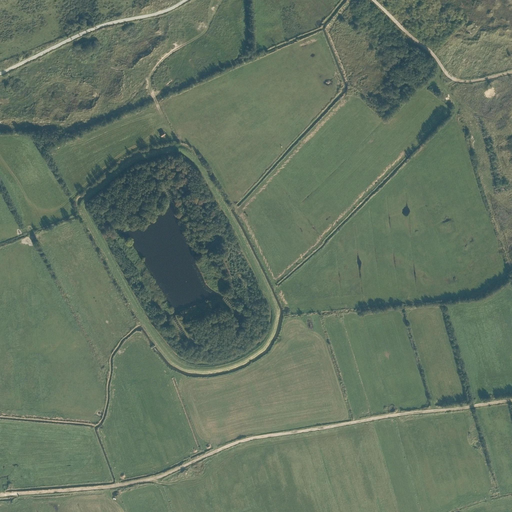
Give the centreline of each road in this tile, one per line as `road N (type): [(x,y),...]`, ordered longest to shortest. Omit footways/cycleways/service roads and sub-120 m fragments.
road 1 (track): [(156,478),(237,440),(511,400)]
road 2 (track): [(373,0),(453,79),(511,71)]
road 3 (track): [(170,132),(149,78),(205,30),(214,0)]
road 4 (track): [(0,495),(156,478)]
